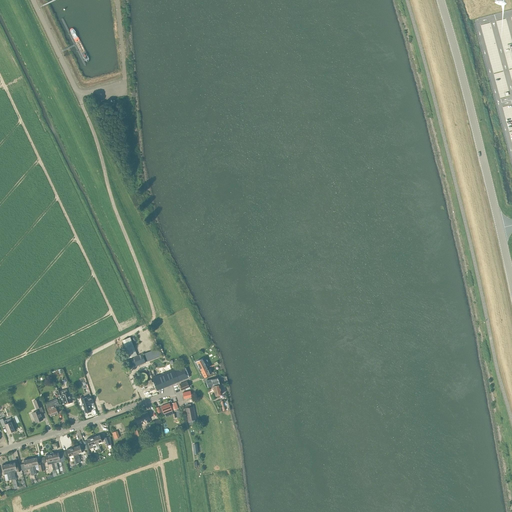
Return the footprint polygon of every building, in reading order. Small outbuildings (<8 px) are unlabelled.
[(129,358),(137,355),(130,337),(122,340),(129,358)] [(159,348),(144,354),(147,361),(159,357),(161,356),(159,348)] [(134,367),(145,363),(142,354),(131,358),(134,367)] [(202,359),(197,362),(200,369),(202,372),(204,371),(207,369),(206,367),(202,359)] [(153,378),(152,378),(157,390),(162,388),(180,381),(186,379),(189,378),(184,367),(175,370),(175,369),(155,376),(153,378)] [(204,371),(202,372),(204,377),(210,374),(207,369),(204,371)] [(219,385),(218,378),(207,381),(208,387),(213,386),(219,385)] [(190,389),(187,382),(187,381),(179,384),(181,390),(186,388),(186,390),(190,389)] [(219,385),(213,386),(215,396),(222,394),(220,389),(222,389),(222,387),(223,387),(223,386),(222,386),(221,384),(219,385)] [(57,389),(56,390),(58,396),(62,395),(65,404),(72,402),(68,392),(61,394),(60,391),(60,389),(57,389)] [(93,403),(91,396),(87,398),(86,397),(81,399),(86,413),(91,411),(89,404),(93,403)] [(36,408),(42,406),(39,399),(33,401),(36,408)] [(51,404),(46,405),(47,408),(51,416),(58,413),(56,407),(59,405),(57,399),(53,400),(50,401),(51,404)] [(164,414),(172,411),(169,403),(161,406),(164,414)] [(191,407),(191,404),(185,405),(188,421),(196,420),(193,407),(191,407)] [(36,422),(43,419),(41,413),(43,412),(41,407),(37,409),(38,411),(32,413),(36,422)] [(141,414),(143,421),(146,420),(147,423),(150,422),(149,419),(150,419),(147,412),(141,414)] [(140,422),(143,421),(141,414),(134,417),(137,424),(138,426),(141,425),(140,422)] [(11,421),(5,424),(5,425),(8,433),(15,431),(14,428),(11,422),(11,421)] [(100,435),(93,437),(96,444),(96,446),(99,445),(98,443),(102,442),(100,435)] [(93,437),(87,439),(89,446),(90,449),(93,448),(94,451),(95,450),(96,453),(98,452),(97,449),(96,446),(96,444),(93,437)] [(73,447),(78,463),(81,462),(80,459),(79,456),(78,453),(82,452),(80,445),(73,447)] [(76,463),(78,463),(73,447),(67,449),(70,459),(74,457),(76,463)] [(59,452),(52,454),(54,463),(57,463),(61,462),(60,459),(59,452)] [(56,470),(55,466),(54,463),(52,454),(45,455),(48,465),(51,464),(52,467),(53,470),(56,470)] [(24,463),(21,464),(22,470),(26,470),(30,469),(31,475),(34,475),(33,471),(33,468),(32,465),(31,459),(24,460),(24,463)] [(9,464),(12,479),(13,482),(14,483),(16,483),(15,480),(16,479),(16,477),(15,477),(15,476),(14,472),(21,471),(19,463),(15,464),(15,462),(9,464)] [(10,480),(12,479),(9,464),(2,465),(3,472),(4,472),(4,475),(7,474),(8,477),(9,480),(10,480)]
